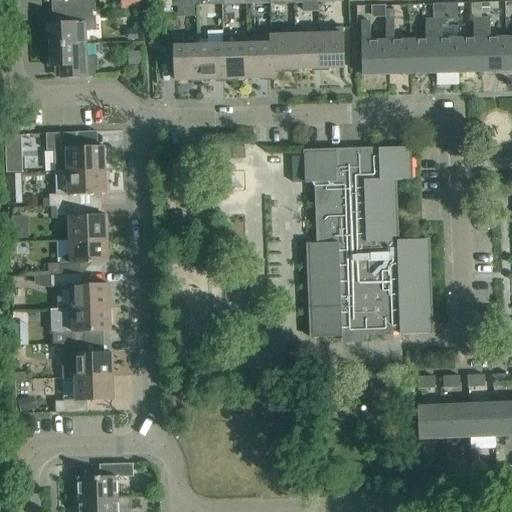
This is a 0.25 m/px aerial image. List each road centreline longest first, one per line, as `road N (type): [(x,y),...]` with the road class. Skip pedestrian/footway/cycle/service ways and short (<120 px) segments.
road 1 (residential): [(511,355),(486,356),(466,341),(459,142),(451,123),(421,112),(141,119)]
road 2 (residential): [(149,444),(141,119)]
road 3 (residential): [(387,511),(363,505),(191,507),(179,497),(166,450),(149,444)]
road 4 (residential): [(141,119),(103,92),(42,96),(18,87),(10,0)]
road 5 (residential): [(31,511),(31,463),(41,451),(149,444)]
